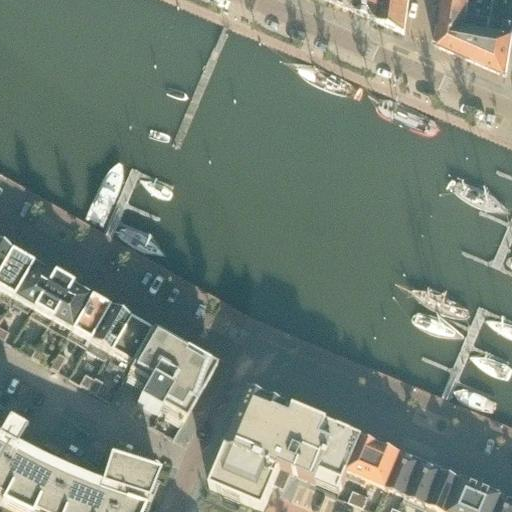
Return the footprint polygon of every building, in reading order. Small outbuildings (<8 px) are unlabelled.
[(354,15),(356,0),(330,0),(330,5),(354,15)] [(356,0),(354,15),(376,25),(380,0),(356,0)] [(380,0),(376,25),(377,25),(404,37),(409,0),(380,0)] [(442,0),(435,50),(506,80),(511,45),(511,25),(504,24),(502,38),(488,36),(494,0),(442,0)] [(0,249),(0,271),(9,255),(0,249)] [(32,268),(9,255),(0,271),(0,296),(12,303),(32,268)] [(32,268),(12,303),(32,315),(52,279),(32,268)] [(52,279),(32,315),(51,326),(71,290),(52,279)] [(71,290),(51,326),(70,337),(91,301),(71,290)] [(91,301),(70,337),(89,348),(110,312),(91,301)] [(110,312),(89,348),(109,359),(130,324),(110,312)] [(130,371),(151,336),(130,324),(109,359),(130,371)] [(10,337),(0,331),(0,343),(4,346),(10,337)] [(151,336),(130,371),(126,378),(146,389),(136,406),(156,418),(159,413),(182,426),(172,443),(173,443),(214,372),(151,336)] [(19,355),(31,361),(36,352),(24,346),(19,355)] [(48,359),(36,352),(31,361),(42,368),(48,359)] [(65,362),(57,358),(49,373),(56,377),(65,362)] [(79,389),(88,394),(94,384),(85,379),(79,389)] [(94,384),(88,394),(96,399),(103,387),(95,382),(94,384)] [(230,430),(204,491),(222,499),(225,491),(237,496),(233,503),(253,511),(257,511),(268,488),(277,492),(284,477),(310,488),(313,478),(334,487),(331,496),(332,497),(340,478),(422,511),(511,511),(511,508),(244,397),(234,419),(244,423),(239,434),(230,430)] [(0,508),(7,511),(143,511),(158,476),(108,461),(99,491),(129,501),(127,508),(103,499),(79,490),(56,480),(33,469),(10,458),(24,435),(6,425),(0,435),(0,508)] [(361,499),(353,496),(349,507),(356,510),(361,499)] [(363,511),(368,502),(361,499),(356,510),(360,511),(363,511)]
